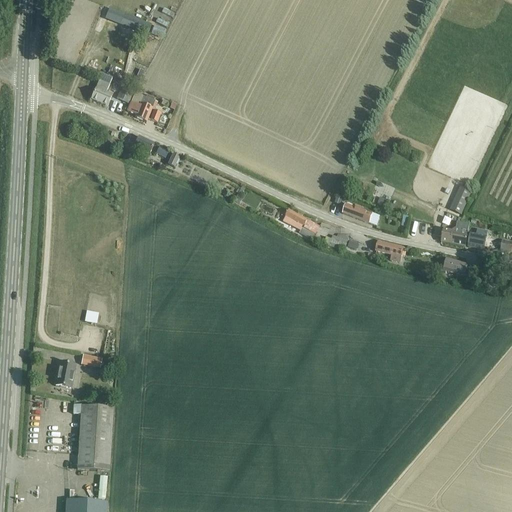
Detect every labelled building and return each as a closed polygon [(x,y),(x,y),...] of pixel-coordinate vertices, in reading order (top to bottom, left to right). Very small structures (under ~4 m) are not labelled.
[(125,16),(124,16),(112,11),(109,10),(106,18),(116,21),(122,24),(127,26),(148,34),(149,30),(151,26),(125,16)] [(164,38),(167,31),(155,26),(152,34),(164,38)] [(111,98),(105,95),(112,80),(102,75),(91,100),(107,107),(111,98)] [(128,105),(133,94),(122,88),(117,100),(128,105)] [(155,103),(134,95),(127,113),(136,116),(135,119),(146,123),(155,103)] [(162,116),(154,113),(150,122),(158,125),(162,116)] [(150,154),(154,145),(138,138),(137,141),(130,138),(127,144),(150,154)] [(159,148),(156,154),(165,159),(168,152),(159,148)] [(168,166),(174,169),(179,157),(173,154),(168,166)] [(460,194),(452,211),(462,215),(472,192),(469,191),(460,187),(458,193),(460,194)] [(396,203),(391,211),(402,217),(406,209),(396,203)] [(346,206),(343,214),(348,217),(369,225),(372,216),(352,208),(351,208),(346,206)] [(286,218),(283,223),(301,232),(299,235),(312,241),(315,236),(320,227),(308,221),(289,211),(285,217),(286,218)] [(443,244),(443,243),(465,248),(468,236),(467,236),(469,226),(457,224),(456,230),(455,230),(455,233),(441,231),(439,238),(442,239),(441,243),(443,244)] [(484,252),(488,234),(477,232),(476,238),(471,236),(468,248),(484,252)] [(338,235),(337,238),(333,237),(330,244),(345,249),(348,242),(346,241),(348,235),(338,235)] [(350,242),(348,248),(357,251),(359,245),(350,242)] [(511,244),(502,242),(500,252),(511,254),(511,253),(511,252),(511,244)] [(379,243),(376,253),(392,257),(391,262),(400,264),(402,257),(405,257),(407,250),(379,243)] [(446,259),(443,272),(438,270),(436,277),(442,279),(443,272),(465,278),(465,277),(470,278),(473,267),(468,265),(446,259)] [(83,357),(81,366),(100,370),(102,361),(83,357)] [(71,390),(76,366),(60,363),(55,387),(71,390)] [(74,407),(73,415),(80,416),(77,471),(109,473),(113,410),(74,407)] [(98,500),(105,500),(107,478),(100,478),(99,490),(98,497),(98,499),(98,500)] [(106,511),(107,504),(66,502),(65,511),(106,511)]
